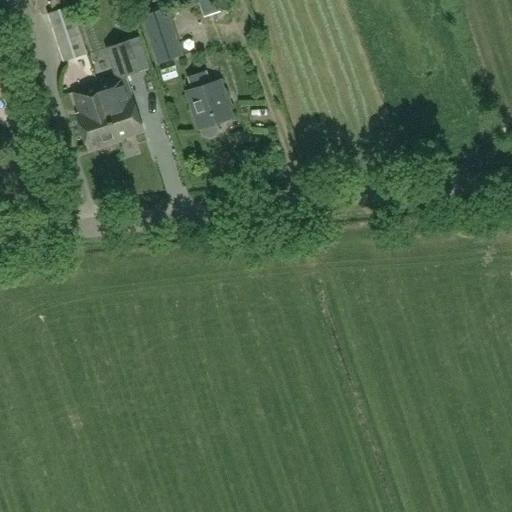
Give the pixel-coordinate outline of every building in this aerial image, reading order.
[(70,9),(50,15),(67,62),(86,55),(70,9)] [(168,11),(143,20),(158,64),(183,56),(168,11)] [(132,49),(109,57),(117,79),(117,80),(126,77),(140,72),(132,49)] [(192,91),(187,93),(200,130),(202,135),(209,139),(216,137),(219,130),(218,124),(233,119),(220,82),(219,79),(211,82),(207,70),(188,77),(189,80),(192,91)] [(117,80),(117,79),(98,86),(118,142),(123,140),(123,138),(144,131),(126,77),(117,80)] [(98,86),(89,88),(71,94),(90,151),(118,142),(98,86)]
